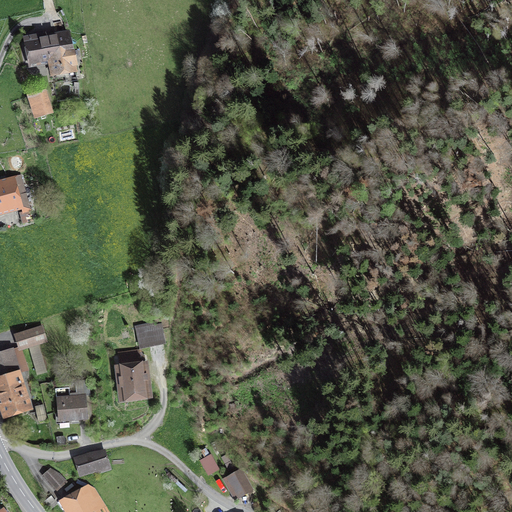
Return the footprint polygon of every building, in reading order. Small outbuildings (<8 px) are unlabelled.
[(27,38),(31,62),(48,58),(51,75),(75,70),(72,53),(71,53),(68,37),(48,41),(47,34),(27,38)] [(29,96),(36,118),(47,114),(40,93),(29,96)] [(8,185),(0,187),(0,208),(28,201),(21,176),(7,179),(8,185)] [(161,325),(137,331),(140,347),(165,341),(161,325)] [(34,330),(17,336),(21,348),(45,341),(41,329),(34,331),(34,330)] [(12,349),(0,352),(0,393),(7,414),(27,408),(19,384),(23,383),(12,349)] [(141,350),(119,353),(124,398),(147,395),(141,350)] [(38,373),(46,371),(42,358),(34,360),(38,373)] [(85,396),(58,398),(60,420),(87,418),(85,396)] [(97,451),(76,458),(82,475),(97,470),(97,473),(109,470),(103,451),(97,451)] [(211,455),(202,460),(209,474),(218,469),(211,455)] [(59,474),(50,469),(43,476),(54,489),(65,480),(59,474)] [(251,491),(240,470),(224,479),(236,499),(251,491)] [(65,501),(71,511),(94,511),(93,510),(98,507),(102,509),(104,511),(108,511),(109,511),(106,507),(93,488),(89,491),(91,494),(84,498),(81,492),(65,501)] [(55,502),(50,495),(46,498),(48,500),(46,501),(50,507),(55,502)]
